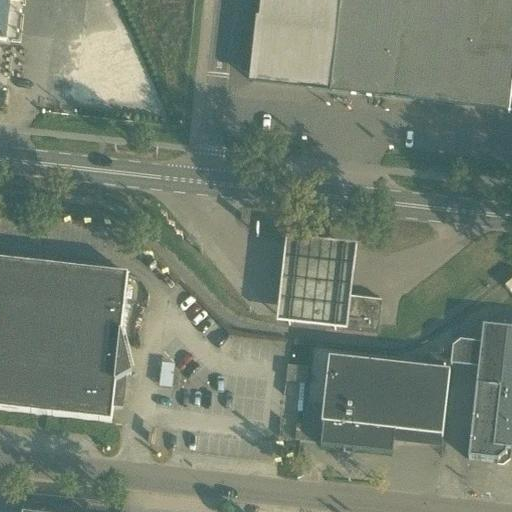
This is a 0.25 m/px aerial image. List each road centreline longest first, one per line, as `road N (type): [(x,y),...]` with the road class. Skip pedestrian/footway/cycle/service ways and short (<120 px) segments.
road 1 (unclassified): [(0,461),(452,511)]
road 2 (primary): [(511,222),(198,183)]
road 3 (primary): [(198,183),(0,160)]
road 4 (residential): [(224,0),(198,183)]
